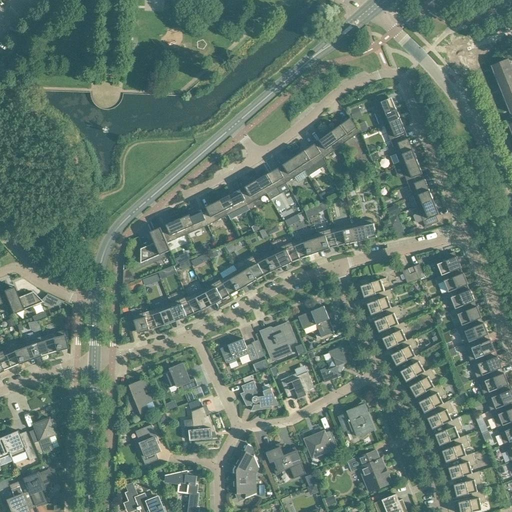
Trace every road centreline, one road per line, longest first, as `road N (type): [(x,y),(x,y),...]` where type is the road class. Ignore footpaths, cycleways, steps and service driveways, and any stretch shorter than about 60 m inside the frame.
road 1 (residential): [(465,231),(402,78),(393,73),(339,91),(257,157)]
road 2 (residential): [(511,210),(452,93),(370,9)]
road 3 (secondary): [(96,301),(111,235),(233,126)]
road 4 (secondary): [(233,126),(370,9)]
road 5 (residential): [(195,333),(338,265)]
road 6 (residential): [(239,428),(285,421),(379,375)]
road 7 (residential): [(441,511),(416,435),(379,375)]
road 8 (secondary): [(88,511),(94,361)]
road 9 (residential): [(338,265),(465,231)]
road 10 (residential): [(511,346),(465,231)]
